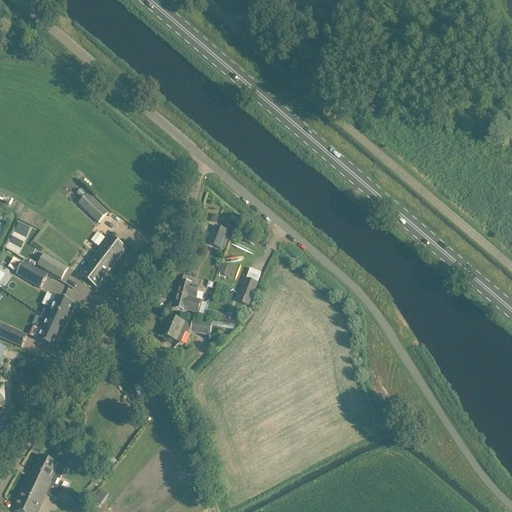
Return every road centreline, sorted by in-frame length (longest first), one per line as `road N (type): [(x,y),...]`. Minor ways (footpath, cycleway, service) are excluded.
road 1 (primary): [(511,314),(146,0)]
road 2 (unclassified): [(511,509),(477,476),(367,303),(206,161)]
road 3 (unclassified): [(511,268),(208,0)]
road 4 (tertiary): [(0,489),(167,258),(206,161)]
road 5 (tertiary): [(206,161),(13,0)]
road 6 (track): [(123,316),(156,356),(178,402),(213,505)]
